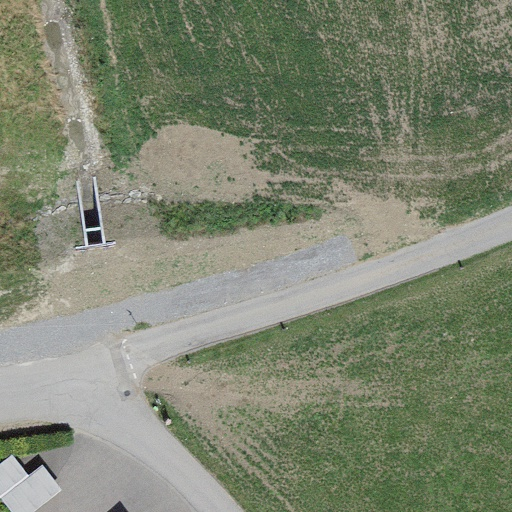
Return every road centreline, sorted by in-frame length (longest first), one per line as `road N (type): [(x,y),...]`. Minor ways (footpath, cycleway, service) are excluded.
road 1 (residential): [(54,388),(433,260),(511,218)]
road 2 (residential): [(54,388),(107,416),(227,511)]
